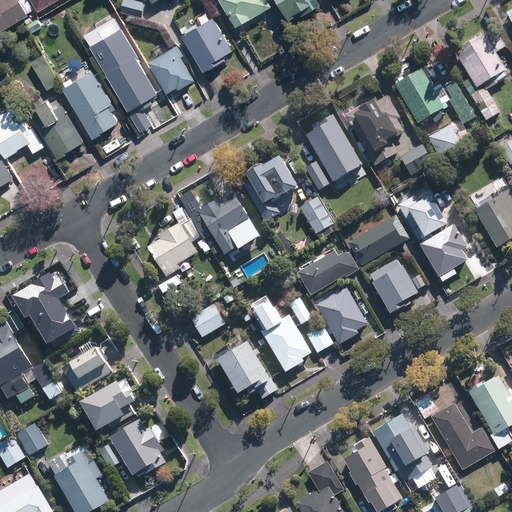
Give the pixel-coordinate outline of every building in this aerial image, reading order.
[(0,0),(0,29),(23,17),(13,0),(0,0)] [(23,0),(29,11),(50,0),(23,0)] [(167,0),(138,0),(144,11),(167,0)] [(261,9),(256,0),(212,0),(228,27),(261,9)] [(313,6),(310,0),(266,0),(280,24),(313,6)] [(511,0),(496,8),(511,41),(511,43),(505,47),(511,62),(511,0)] [(230,53),(208,14),(176,33),(199,71),(230,53)] [(498,74),(475,36),(444,54),(467,93),(498,74)] [(191,81),(169,44),(141,60),(163,97),(191,81)] [(43,53),(29,61),(46,92),(60,84),(43,53)] [(153,97),(131,59),(101,76),(135,135),(147,128),(135,108),(153,97)] [(108,103),(88,70),(57,88),(88,139),(114,123),(104,106),(108,103)] [(391,83),(386,86),(409,127),(438,111),(415,70),(391,83)] [(80,141),(48,93),(21,111),(52,159),(80,141)] [(488,118),(474,94),(461,101),(475,126),(488,118)] [(378,95),(345,114),(367,152),(360,156),(367,168),(401,149),(394,135),(399,132),(378,95)] [(36,147),(14,111),(0,119),(0,154),(17,145),(23,155),(36,147)] [(328,120),(298,136),(318,172),(327,167),(331,175),(352,163),(328,120)] [(442,126),(420,138),(432,161),(455,149),(442,126)] [(511,164),(511,136),(496,146),(508,167),(511,164)] [(416,147),(387,163),(398,182),(426,165),(416,147)] [(278,155),(242,173),(259,204),(294,186),(278,155)] [(332,201),(319,180),(306,189),(318,210),(332,201)] [(511,207),(501,187),(463,209),(487,250),(511,236),(511,207)] [(407,196),(389,207),(410,241),(440,223),(435,214),(442,209),(431,191),(411,203),(407,196)] [(226,192),(191,213),(220,261),(236,251),(223,231),(243,219),(226,192)] [(310,204),(293,214),(307,236),(323,226),(310,204)] [(388,214),(340,241),(354,266),(402,239),(388,214)] [(198,251),(180,217),(155,230),(158,236),(153,239),(168,267),(198,251)] [(449,226),(410,249),(430,282),(460,264),(454,255),(463,249),(449,226)] [(337,248),(290,274),(303,297),(350,271),(337,248)] [(209,253),(197,262),(203,270),(215,261),(209,253)] [(391,257),(358,277),(382,317),(401,306),(398,301),(412,293),(391,257)] [(426,285),(420,275),(412,281),(418,290),(426,285)] [(24,297),(53,347),(86,327),(57,278),(24,297)] [(315,305),(337,344),(357,333),(355,330),(366,324),(345,288),(315,305)] [(288,304),(300,324),(311,318),(299,298),(288,304)] [(260,330),(285,372),(303,361),(301,358),(311,352),(289,314),(279,320),(268,301),(253,310),(264,328),(260,330)] [(202,336),(224,323),(213,304),(190,317),(202,336)] [(24,325),(16,311),(5,317),(13,331),(24,325)] [(0,382),(8,396),(16,392),(22,401),(35,393),(28,382),(30,381),(30,380),(37,376),(50,397),(62,390),(55,379),(57,378),(45,358),(32,365),(32,364),(7,320),(0,323),(0,382)] [(317,352),(333,343),(323,325),(307,334),(317,352)] [(217,359),(237,394),(245,389),(248,394),(256,389),(261,398),(276,389),(270,378),(269,379),(247,341),(217,359)] [(77,391),(113,370),(97,343),(69,360),(70,362),(62,367),(77,391)] [(467,390),(492,433),(489,434),(497,449),(511,440),(511,436),(507,427),(511,424),(511,399),(498,376),(484,384),(482,381),(467,390)] [(423,418),(437,411),(428,395),(414,404),(423,418)] [(461,470),(494,451),(480,427),(471,433),(453,403),(430,416),(461,470)] [(114,431),(110,434),(134,473),(136,471),(138,475),(147,470),(148,471),(167,459),(161,450),(166,447),(151,424),(147,426),(141,415),(138,417),(134,411),(111,425),(114,431)] [(371,432),(394,472),(397,471),(402,480),(428,464),(423,455),(425,454),(401,414),(390,420),(391,420),(371,432)] [(31,454),(49,444),(36,422),(17,433),(31,454)] [(27,457),(13,435),(0,443),(0,453),(9,468),(27,457)] [(434,437),(426,441),(435,460),(444,456),(434,437)] [(402,497),(394,482),(388,472),(386,468),(388,467),(387,467),(370,438),(355,446),(358,452),(344,460),(352,472),(350,473),(357,485),(359,484),(367,498),(369,501),(371,500),(377,511),(402,497)] [(109,465),(123,458),(112,439),(98,447),(109,465)] [(104,487),(82,448),(67,457),(70,463),(54,473),(71,501),(78,497),(81,502),(93,495),(92,494),(104,487)] [(46,485),(33,459),(20,465),(34,491),(46,485)] [(343,511),(333,495),(344,489),(326,460),(307,472),(319,492),(316,493),(315,491),(295,503),(300,511),(343,511)] [(504,482),(492,489),(497,497),(508,490),(504,482)] [(434,497),(441,511),(471,511),(456,485),(434,497)] [(0,500),(0,511),(31,511),(37,507),(25,486),(0,500)]
